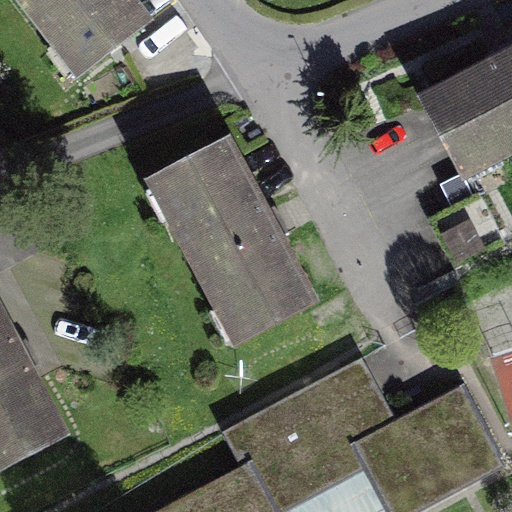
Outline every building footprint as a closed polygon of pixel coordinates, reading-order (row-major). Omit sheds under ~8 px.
[(109,0),(17,0),(75,80),(136,37),(109,0)] [(511,36),(427,78),(473,169),(511,147),(511,36)] [(225,147),(148,187),(236,353),(313,313),(225,147)] [(481,194),(430,216),(451,265),(503,243),(481,194)] [(0,334),(0,474),(57,445),(0,334)] [(151,511),(283,511),(281,508),(374,462),(399,511),(403,511),(505,462),(466,383),(398,417),(367,356),(229,424),(249,464),(151,511)]
